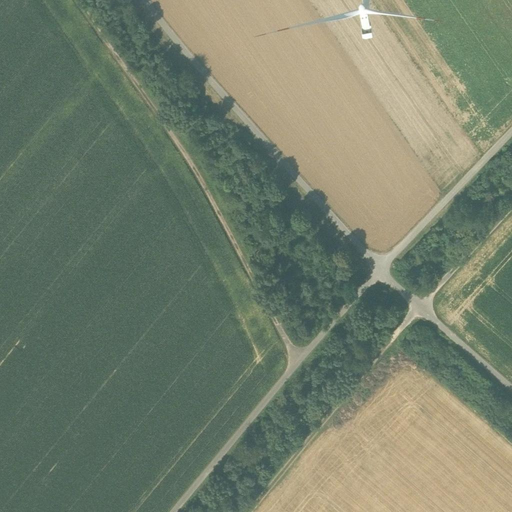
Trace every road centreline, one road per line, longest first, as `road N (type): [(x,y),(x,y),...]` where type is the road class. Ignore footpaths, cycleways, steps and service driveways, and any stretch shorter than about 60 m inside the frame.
road 1 (track): [(511,212),(253,511)]
road 2 (track): [(146,0),(379,270)]
road 3 (track): [(190,511),(379,270)]
road 4 (track): [(511,133),(379,270)]
road 5 (track): [(379,270),(511,388)]
